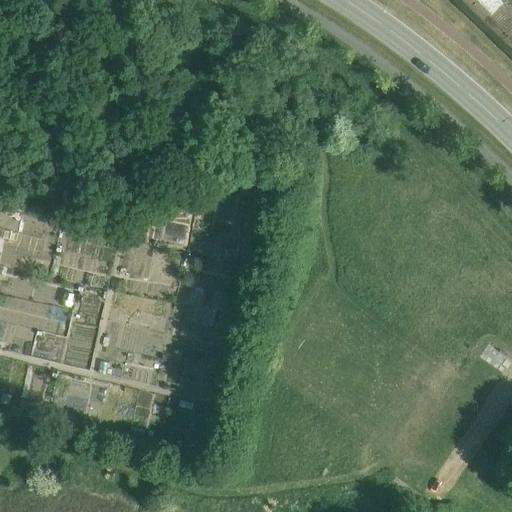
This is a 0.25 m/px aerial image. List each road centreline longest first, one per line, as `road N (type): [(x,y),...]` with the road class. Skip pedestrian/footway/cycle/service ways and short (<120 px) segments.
road 1 (track): [(0,169),(31,185),(84,178),(181,131),(275,117),(285,107),(282,90),(193,46),(28,0)]
road 2 (track): [(0,442),(212,497),(349,480),(423,496),(436,489),(511,378)]
road 3 (secondary): [(511,134),(343,0)]
